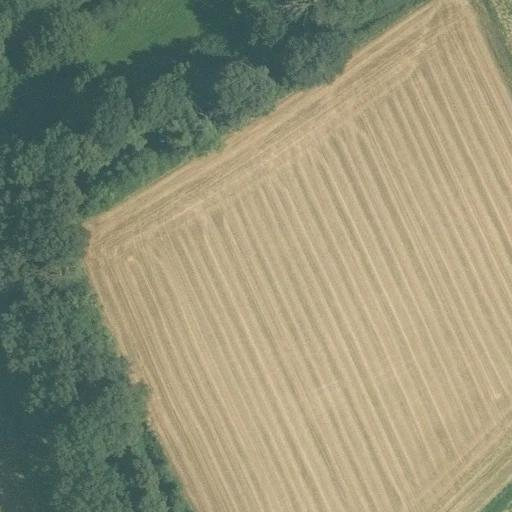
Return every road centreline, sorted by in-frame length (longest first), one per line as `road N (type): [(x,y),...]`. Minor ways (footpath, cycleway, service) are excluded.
road 1 (track): [(95,511),(0,308),(0,23),(14,0)]
road 2 (track): [(0,225),(408,0)]
